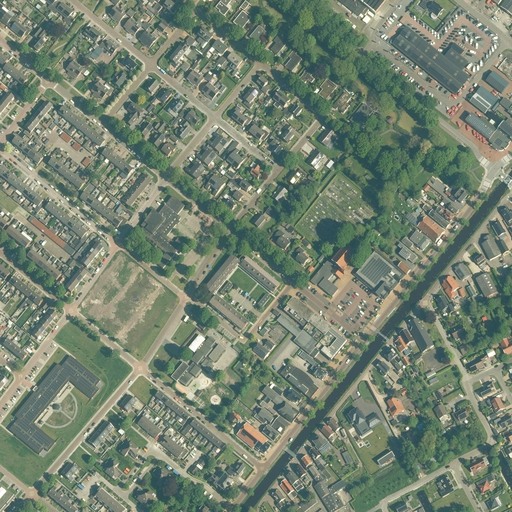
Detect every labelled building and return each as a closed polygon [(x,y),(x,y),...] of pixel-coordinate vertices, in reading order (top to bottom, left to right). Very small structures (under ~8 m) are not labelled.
[(52,11),(58,4),(56,2),(57,0),(48,0),(46,3),(50,6),(48,8),(52,11)] [(219,13),(220,14),(224,17),(229,11),(226,8),(232,1),(231,0),(222,0),(216,9),(220,12),(219,13)] [(336,0),(359,18),(365,10),(365,9),(366,7),(376,15),(387,0),(336,0)] [(430,8),(434,3),(429,0),(425,0),(423,3),(430,8)] [(511,0),(507,0),(501,9),(511,17),(511,0)] [(173,5),(168,1),(163,8),(168,12),(173,5)] [(244,12),(249,6),(245,3),(240,9),(244,12)] [(430,8),(428,10),(432,14),(431,16),(431,18),(433,20),(436,20),(437,18),(439,15),(440,16),(441,16),(442,14),(442,13),(441,13),(443,10),(434,3),(430,8)] [(62,16),(68,8),(63,4),(61,6),(58,4),(52,11),(56,15),(58,13),(62,16)] [(155,12),(160,6),(158,5),(153,10),(150,8),(148,11),(153,15),(155,12)] [(170,14),(171,14),(173,16),(178,10),(173,5),(168,12),(167,13),(169,15),(170,14)] [(0,21),(1,22),(7,14),(8,12),(1,6),(0,6),(0,21)] [(113,21),(121,12),(116,7),(108,16),(113,21)] [(70,17),(73,13),(68,8),(62,16),(67,20),(65,22),(68,24),(70,26),(75,21),(70,17)] [(118,25),(126,16),(121,12),(113,21),(118,25)] [(242,30),(251,20),(242,13),(233,24),(237,27),(237,26),(242,30)] [(12,24),(16,19),(14,17),(12,19),(7,14),(1,22),(6,26),(9,22),(12,24)] [(263,16),(258,22),(261,25),(265,22),(266,23),(268,21),(263,16)] [(163,23),(168,27),(170,25),(175,19),(172,17),(169,20),(167,18),(163,23)] [(16,34),(22,27),(19,24),(20,22),(16,19),(12,24),(14,26),(10,30),(16,34)] [(128,33),(136,24),(131,20),(123,29),(128,33)] [(133,37),(142,28),(143,26),(138,22),(136,24),(128,33),(133,37)] [(162,34),(166,29),(161,25),(157,30),(162,34)] [(22,27),(16,34),(22,39),(25,35),(27,37),(31,31),(28,28),(26,30),(22,27)] [(259,45),(267,34),(259,27),(249,39),(253,42),(254,41),(259,45)] [(37,52),(44,44),(41,41),(46,35),(43,32),(38,28),(32,36),(36,40),(30,46),(37,52)] [(470,79),(461,72),(445,59),(407,28),(393,45),(456,97),(470,79)] [(96,43),(102,36),(93,29),(91,31),(88,29),(83,35),(89,40),(90,38),(96,43)] [(199,44),(207,34),(203,29),(197,36),(200,38),(197,42),(199,44)] [(143,46),(151,37),(146,32),(138,41),(143,46)] [(148,50),(156,41),(158,38),(153,34),(151,37),(143,46),(148,50)] [(207,44),(213,38),(207,34),(199,44),(201,46),(205,42),(207,44)] [(197,45),(195,43),(195,42),(190,37),(187,40),(193,45),(196,46),(197,45)] [(278,56),(287,45),(277,38),(273,42),(276,44),(271,51),(278,56)] [(196,46),(193,45),(187,40),(185,42),(191,47),(192,46),(194,48),(196,46)] [(112,56),(117,50),(109,42),(106,45),(103,43),(99,48),(102,50),(104,48),(112,56)] [(214,56),(215,55),(222,46),(217,42),(212,48),(215,50),(211,54),(214,56)] [(177,50),(183,55),(188,50),(187,50),(189,48),(185,45),(184,47),(181,45),(177,50)] [(222,56),(227,50),(222,46),(215,55),(217,57),(219,54),(222,56)] [(464,53),(455,46),(452,49),(461,56),(464,53)] [(71,56),(75,50),(72,48),(67,53),(71,56)] [(96,61),(102,53),(97,49),(95,51),(96,52),(94,54),(93,55),(93,54),(91,56),(96,61)] [(181,58),(183,55),(177,50),(173,55),(180,60),(182,62),(183,60),(181,58)] [(445,59),(461,72),(468,64),(451,50),(445,59)] [(292,73),(302,60),(296,55),(297,54),(294,52),(289,58),(291,60),(285,68),(292,73)] [(232,65),(237,58),(232,54),(227,60),(232,65)] [(177,63),(180,60),(173,55),(169,60),(172,63),(171,64),(176,68),(179,64),(177,63)] [(70,76),(79,66),(73,62),(75,60),(72,58),(68,63),(71,65),(66,70),(69,72),(67,74),(70,76)] [(237,69),(242,62),(237,58),(232,65),(237,69)] [(132,73),(137,67),(133,63),(133,62),(129,59),(127,62),(125,60),(121,65),(125,68),(126,67),(132,73)] [(8,65),(3,71),(6,74),(4,77),(6,78),(8,75),(13,69),(8,65)] [(312,84),(315,81),(311,78),(317,70),(312,65),(300,80),(305,84),(308,81),(312,84)] [(84,75),(87,71),(85,68),(83,70),(79,66),(70,76),(73,79),(74,77),(77,79),(81,73),(84,75)] [(13,79),(18,73),(13,69),(8,75),(11,78),(9,81),(10,82),(13,79)] [(124,80),(126,77),(119,71),(115,76),(116,78),(112,83),(119,89),(125,81),(124,80)] [(189,83),(191,85),(198,76),(193,71),(186,80),(189,82),(189,83)] [(17,82),(22,77),(18,73),(13,79),(16,82),(13,85),(12,84),(10,86),(13,89),(18,83),(17,82)] [(493,73),(486,82),(502,95),(509,85),(493,73)] [(198,76),(191,85),(194,87),(194,86),(196,88),(203,80),(198,76)] [(23,87),(27,81),(22,77),(17,82),(18,83),(21,86),(18,89),(20,90),(23,87)] [(260,81),(257,84),(263,89),(261,91),(266,95),(269,91),(265,87),(268,84),(265,81),(266,81),(262,77),(259,80),(260,81)] [(95,97),(104,87),(99,83),(100,81),(97,79),(93,84),(96,86),(91,91),(94,93),(93,95),(95,97)] [(152,95),(159,86),(153,80),(145,90),(152,95)] [(326,102),(338,88),(328,80),(320,89),(323,91),(319,96),(326,102)] [(204,95),(206,97),(213,88),(208,84),(201,92),(204,95)] [(109,97),(113,92),(110,90),(109,91),(104,87),(95,97),(98,100),(99,98),(102,100),(106,95),(109,97)] [(219,92),(213,88),(206,97),(209,100),(209,99),(212,101),(219,92)] [(470,103),(485,116),(497,101),(482,88),(470,103)] [(259,99),(263,95),(257,89),(255,92),(252,90),(248,95),(254,100),(257,97),(259,99)] [(164,104),(171,96),(168,93),(169,93),(168,92),(167,91),(166,90),(165,91),(165,90),(158,99),(164,104)] [(276,108),(285,97),(280,93),(274,100),(277,103),(274,106),(276,108)] [(346,104),(351,99),(345,93),(333,107),(336,110),(338,109),(344,114),(350,107),(346,104)] [(2,95),(0,97),(3,99),(4,99),(10,104),(14,99),(8,94),(5,98),(2,95)] [(252,103),(254,100),(248,95),(244,100),(246,102),(244,105),(250,110),(254,105),(252,103)] [(284,109),(290,102),(285,97),(276,108),(275,110),(277,111),(281,106),(284,109)] [(0,101),(0,104),(6,109),(10,104),(4,99),(3,99),(1,102),(0,101)] [(511,104),(505,99),(500,105),(510,112),(511,110),(511,111),(511,110),(511,104)] [(176,115),(183,106),(177,101),(172,107),(170,105),(165,110),(169,114),(172,111),(176,115)] [(41,107),(42,108),(48,113),(52,108),(46,103),(44,106),(43,105),(41,107)] [(145,111),(144,113),(133,104),(127,111),(131,114),(125,122),(131,127),(137,119),(138,120),(142,115),(146,118),(149,115),(145,111)] [(364,114),(369,118),(373,112),(364,105),(350,122),(355,126),(364,114)] [(64,107),(58,114),(63,118),(68,112),(66,110),(66,109),(64,107)] [(297,117),(302,111),(296,107),(291,113),(289,111),(285,115),(287,117),(290,119),(294,115),(297,117)] [(39,110),(37,113),(38,113),(44,118),(48,113),(42,108),(40,111),(39,110)] [(237,123),(243,117),(240,115),(242,112),(237,108),(232,114),(234,116),(232,119),(237,123)] [(69,111),(68,112),(63,118),(69,123),(74,117),(71,114),(72,113),(69,111)] [(195,127),(200,121),(194,116),(195,115),(191,112),(185,119),(195,127)] [(34,115),(32,118),(33,119),(39,124),(44,118),(38,113),(35,116),(34,115)] [(498,130),(496,133),(509,144),(511,141),(511,142),(511,129),(491,113),(488,117),(501,127),(498,131),(498,130)] [(485,125),(472,115),(465,123),(493,145),(491,147),(497,152),(498,151),(499,152),(500,152),(501,152),(502,152),(503,151),(504,151),(505,151),(510,145),(509,144),(494,132),(496,129),(487,122),(485,125)] [(74,116),(74,117),(69,123),(74,127),(79,121),(76,118),(77,118),(74,116)] [(248,127),(253,121),(248,117),(246,120),(243,117),(237,123),(243,128),(245,125),(248,127)] [(30,121),(28,123),(29,124),(35,129),(39,124),(33,119),(31,121),(30,121)] [(69,132),(67,135),(71,137),(72,135),(71,134),(75,130),(74,130),(75,128),(79,131),(84,125),(81,123),(82,122),(80,120),(79,121),(69,132)] [(183,141),(191,132),(187,129),(189,126),(184,122),(181,126),(183,128),(180,132),(179,131),(177,132),(176,133),(176,135),(177,136),(183,141)] [(255,137),(260,131),(257,129),(259,126),(254,122),(249,129),(252,131),(250,133),(255,137)] [(26,126),(24,128),(31,134),(35,129),(29,124),(27,126),(26,126)] [(85,124),(84,125),(79,131),(84,136),(89,129),(86,127),(87,126),(85,124)] [(145,138),(152,129),(146,124),(138,133),(145,138)] [(162,124),(160,126),(156,131),(159,133),(165,126),(162,124)] [(288,144),(294,137),(290,133),(292,129),(287,125),(283,130),(287,133),(284,136),(282,135),(281,133),(279,132),(277,134),(278,136),(281,137),(282,138),(281,139),(288,144)] [(89,140),(94,134),(92,131),(90,128),(89,129),(84,136),(89,140)] [(337,136),(328,129),(325,132),(326,133),(319,141),(327,148),(337,136)] [(265,141),(270,135),(265,131),(263,134),(260,131),(255,137),(260,142),(262,139),(265,141)] [(92,142),(94,144),(99,138),(97,136),(97,135),(95,133),(94,134),(89,140),(83,147),(85,149),(87,147),(92,142)] [(157,149),(165,139),(158,134),(151,143),(157,149)] [(224,149),(228,144),(216,134),(214,137),(216,139),(215,141),(224,149)] [(94,149),(97,146),(100,148),(105,142),(102,140),(103,139),(100,137),(99,138),(94,144),(92,147),(94,149)] [(17,138),(12,144),(15,146),(14,147),(16,149),(17,148),(22,142),(17,138)] [(235,140),(231,145),(236,149),(240,144),(235,140)] [(278,146),(279,144),(274,140),(270,144),(275,149),(273,152),(278,156),(283,150),(278,146)] [(208,148),(210,149),(212,151),(213,149),(220,154),(224,149),(215,141),(212,144),(210,142),(208,145),(210,146),(208,148)] [(22,142),(17,148),(20,150),(19,151),(21,153),(22,152),(27,146),(22,142)] [(172,154),(176,149),(173,146),(172,147),(168,144),(166,147),(165,146),(161,151),(168,157),(171,153),(172,154)] [(27,146),(22,152),(25,155),(24,156),(27,158),(28,157),(33,151),(27,146)] [(208,148),(207,149),(205,148),(203,151),(206,153),(204,155),(213,163),(217,157),(211,152),(212,151),(208,148)] [(108,149),(102,156),(107,160),(112,154),(109,152),(110,150),(108,149)] [(33,151),(28,157),(30,159),(30,160),(32,162),(33,161),(38,155),(33,151)] [(231,155),(227,152),(222,159),(226,162),(231,155)] [(315,169),(324,158),(317,152),(308,163),(315,169)] [(112,164),(117,158),(114,156),(115,155),(113,153),(112,154),(107,160),(104,163),(107,165),(109,162),(112,164)] [(232,167),(239,158),(234,154),(227,162),(232,167)] [(38,155),(33,161),(35,163),(35,164),(37,166),(43,159),(38,155)] [(199,155),(197,158),(198,159),(202,162),(209,168),(213,163),(204,155),(202,158),(199,155)] [(239,158),(232,167),(237,171),(243,164),(244,166),(249,160),(247,159),(248,159),(245,156),(242,160),(239,158)] [(122,163),(119,160),(120,159),(118,157),(117,158),(112,164),(117,169),(122,163)] [(53,159),(48,165),(51,168),(50,169),(53,171),(53,170),(58,164),(53,159)] [(195,162),(194,161),(192,164),(195,167),(193,169),(202,176),(206,171),(199,165),(195,162)] [(122,173),(127,167),(125,164),(123,162),(122,163),(117,169),(116,170),(118,172),(120,170),(122,173)] [(58,164),(53,170),(56,172),(55,173),(58,175),(59,174),(64,168),(58,164)] [(128,177),(133,171),(130,169),(131,168),(128,166),(127,167),(122,173),(128,177)] [(258,181),(261,176),(258,174),(261,170),(256,166),(253,170),(254,171),(251,175),(258,181)] [(64,168),(59,174),(61,176),(61,177),(63,179),(64,178),(69,172),(64,168)] [(187,169),(185,171),(197,181),(202,176),(193,169),(191,172),(187,169)] [(302,182),(307,176),(298,169),(288,180),(294,186),(299,180),(302,182)] [(12,176),(9,174),(10,173),(7,171),(6,172),(7,172),(2,178),(7,182),(12,176)] [(69,172),(64,178),(66,180),(66,181),(68,183),(69,182),(74,176),(69,172)] [(17,180),(14,178),(15,177),(13,175),(12,176),(7,182),(12,186),(17,180)] [(139,181),(140,181),(147,187),(152,181),(144,175),(142,178),(139,181)] [(366,222),(374,212),(369,206),(368,205),(357,190),(351,185),(348,187),(350,184),(338,175),(325,193),(322,195),(323,196),(327,201),(330,204),(332,201),(330,199),(332,197),(335,199),(332,201),(334,204),(337,200),(339,198),(334,205),(331,203),(337,211),(363,230),(368,223),(366,222)] [(74,176),(69,182),(72,185),(71,186),(73,188),(74,187),(79,180),(74,176)] [(213,189),(220,181),(215,176),(208,185),(213,189)] [(22,185),(19,182),(20,181),(18,179),(17,180),(12,186),(17,191),(22,185)] [(79,180),(74,187),(77,189),(76,190),(78,192),(84,185),(79,180)] [(137,183),(135,186),(143,192),(147,187),(140,181),(138,184),(137,183)] [(218,194),(225,185),(220,181),(213,189),(218,194)] [(232,181),(230,183),(232,185),(232,184),(240,191),(242,189),(247,193),(252,188),(244,182),(242,185),(238,182),(236,184),(232,181)] [(28,189),(25,187),(25,186),(23,184),(22,185),(17,191),(23,195),(28,189)] [(229,187),(229,188),(232,191),(231,192),(235,196),(234,198),(239,203),(244,197),(238,193),(240,191),(232,184),(232,185),(229,187)] [(450,199),(455,204),(457,201),(461,205),(468,197),(463,193),(464,192),(462,190),(463,190),(460,187),(455,184),(451,189),(452,190),(452,189),(454,191),(455,192),(453,196),(450,199)] [(133,188),(130,191),(131,192),(138,198),(143,192),(135,186),(133,189),(133,188)] [(33,193),(30,191),(31,190),(28,188),(28,189),(23,195),(21,198),(23,199),(24,197),(28,199),(33,193)] [(284,198),(288,193),(281,188),(279,190),(279,191),(273,199),(279,204),(281,205),(286,199),(284,198)] [(38,198),(38,197),(35,195),(36,194),(33,192),(33,193),(28,199),(33,204),(38,198)] [(128,194),(126,197),(134,203),(138,198),(131,192),(129,194),(128,194)] [(85,204),(90,198),(85,194),(80,200),(83,202),(82,203),(85,205),(85,204)] [(38,208),(43,202),(40,199),(41,198),(39,196),(38,197),(38,198),(33,204),(38,208)] [(124,199),(121,202),(129,209),(134,203),(126,197),(124,200),(124,199)] [(90,209),(91,208),(96,202),(90,198),(85,204),(88,206),(87,207),(90,209)] [(168,202),(157,215),(152,211),(141,227),(142,229),(138,235),(155,249),(157,247),(165,254),(157,265),(163,270),(184,244),(178,239),(174,244),(166,238),(176,226),(176,225),(181,219),(177,216),(185,208),(172,198),(168,202)] [(233,211),(237,206),(234,203),(235,202),(229,198),(225,202),(228,204),(227,206),(233,211)] [(411,199),(407,202),(413,208),(417,204),(411,199)] [(453,206),(448,202),(445,200),(442,203),(449,208),(448,209),(456,216),(459,211),(453,206)] [(96,212),(101,206),(96,202),(91,208),(94,210),(93,211),(95,213),(96,212)] [(55,208),(53,206),(53,205),(51,203),(45,210),(50,214),(55,208)] [(102,216),(106,210),(101,206),(96,212),(99,214),(98,215),(101,217),(102,216)] [(426,206),(423,210),(429,215),(428,216),(446,231),(450,226),(426,206)] [(61,213),(61,212),(58,210),(59,209),(56,207),(55,208),(50,214),(56,219),(61,213)] [(436,212),(440,215),(450,223),(454,218),(446,212),(445,213),(439,208),(436,212)] [(275,221),(278,216),(270,209),(266,213),(275,221)] [(510,212),(507,209),(501,213),(505,220),(510,228),(511,226),(511,212),(511,211),(510,212)] [(106,210),(102,216),(105,218),(104,219),(106,221),(107,220),(112,214),(109,212),(106,210)] [(66,217),(63,214),(64,213),(61,211),(61,212),(61,213),(56,219),(61,223),(66,217)] [(112,224),(117,218),(116,217),(118,215),(116,213),(114,216),(112,214),(107,220),(110,222),(109,223),(112,225),(113,224),(112,224)] [(268,222),(270,219),(265,214),(263,217),(259,215),(252,223),(259,229),(266,220),(268,222)] [(407,219),(411,223),(435,244),(445,233),(427,217),(421,224),(415,218),(410,215),(407,219)] [(71,221),(68,219),(69,218),(67,216),(66,217),(61,223),(66,227),(71,221)] [(121,219),(120,220),(117,218),(112,224),(113,224),(115,226),(114,227),(117,229),(119,226),(123,229),(128,222),(123,218),(121,219)] [(74,222),(72,220),(71,221),(66,227),(65,228),(67,230),(68,229),(71,231),(76,225),(73,223),(74,222)] [(81,230),(78,227),(79,226),(77,224),(76,225),(71,231),(76,236),(81,230)] [(499,238),(506,234),(504,230),(503,230),(500,224),(493,228),(499,238)] [(10,227),(5,234),(10,238),(15,231),(10,227)] [(82,240),(87,234),(84,231),(84,230),(82,228),(81,230),(76,236),(82,240)] [(381,235),(375,230),(370,235),(377,240),(381,235)] [(15,231),(10,238),(15,242),(20,236),(15,231)] [(285,251),(291,245),(283,239),(285,236),(280,232),(275,238),(279,242),(277,244),(285,251)] [(418,247),(422,251),(423,252),(431,242),(426,238),(425,239),(417,232),(410,240),(418,247)] [(20,236),(15,242),(20,246),(25,240),(20,236)] [(490,262),(501,256),(491,236),(483,240),(485,244),(482,246),(490,262)] [(401,243),(410,250),(413,246),(405,239),(401,243)] [(25,240),(20,246),(25,250),(30,244),(25,240)] [(96,240),(93,244),(95,246),(92,249),(99,254),(103,249),(100,247),(101,245),(96,240)] [(367,240),(363,245),(367,249),(371,244),(367,240)] [(76,252),(79,249),(83,244),(79,242),(76,246),(75,247),(74,250),(76,252)] [(509,252),(503,242),(497,245),(503,256),(509,252)] [(402,251),(399,256),(407,262),(408,260),(413,264),(418,258),(400,244),(398,247),(402,251)] [(345,269),(349,264),(357,255),(347,246),(332,263),(329,261),(311,283),(316,287),(317,285),(333,298),(339,291),(328,282),(334,275),(341,281),(346,274),(345,274),(348,271),(345,269)] [(301,264),(301,265),(304,267),(306,265),(305,265),(309,261),(302,255),(305,252),(300,248),(295,255),(299,258),(297,260),(301,264)] [(94,259),(99,254),(92,249),(88,254),(94,259)] [(32,251),(27,258),(31,262),(37,255),(32,251)] [(381,296),(385,299),(388,296),(389,296),(393,292),(392,291),(398,284),(398,285),(402,280),(405,276),(375,252),(356,275),(375,291),(376,290),(381,295),(381,296)] [(90,264),(94,259),(88,254),(84,259),(90,264)] [(37,255),(31,262),(36,266),(41,259),(37,255)] [(474,261),(477,264),(479,268),(486,262),(481,256),(480,256),(478,257),(478,258),(474,261)] [(86,269),(90,264),(84,259),(82,257),(80,259),(83,261),(80,264),(86,269)] [(207,299),(211,302),(209,305),(242,332),(248,324),(215,297),(215,298),(212,296),(238,265),(273,294),(279,286),(246,259),(245,261),(241,258),(237,262),(231,257),(204,290),(210,295),(207,299)] [(41,259),(36,266),(41,270),(46,264),(41,259)] [(71,270),(75,265),(76,264),(71,260),(67,266),(71,270)] [(132,266),(125,261),(122,265),(129,271),(132,266)] [(46,264),(41,270),(46,274),(51,268),(46,264)] [(411,271),(402,264),(398,269),(407,276),(411,271)] [(462,282),(471,276),(463,264),(455,270),(456,271),(455,272),(462,282)] [(129,271),(122,265),(118,269),(125,275),(129,271)] [(51,268),(46,274),(51,278),(56,272),(51,268)] [(83,279),(87,274),(81,269),(77,274),(83,279)] [(125,275),(118,269),(115,274),(122,279),(125,275)] [(5,271),(0,276),(0,277),(5,281),(10,275),(5,271)] [(56,272),(51,278),(56,282),(61,276),(56,272)] [(140,282),(139,281),(129,294),(103,327),(111,333),(120,321),(119,321),(127,310),(129,312),(138,300),(137,299),(145,289),(147,290),(156,278),(148,272),(140,282)] [(73,279),(68,276),(66,274),(65,276),(71,281),(69,284),(75,289),(79,284),(73,279)] [(79,284),(83,279),(77,274),(73,279),(79,284)] [(122,279),(115,274),(111,278),(118,284),(122,279)] [(486,300),(497,294),(487,275),(476,281),(486,300)] [(459,289),(451,277),(444,282),(445,284),(442,286),(446,291),(445,292),(448,296),(459,289)] [(14,287),(18,282),(13,278),(9,283),(8,283),(6,286),(7,287),(10,284),(13,287),(14,287)] [(118,284),(111,278),(108,282),(115,288),(118,284)] [(13,287),(10,290),(12,291),(15,288),(18,291),(19,291),(23,286),(18,282),(14,287),(13,287)] [(75,289),(69,284),(66,282),(65,284),(67,286),(64,289),(71,294),(75,289)] [(115,288),(108,282),(104,287),(111,292),(115,288)] [(224,297),(233,287),(228,283),(220,294),(224,297)] [(18,291),(15,294),(17,295),(20,292),(23,295),(24,295),(28,290),(23,286),(19,291),(18,291)] [(471,287),(467,290),(472,298),(476,296),(471,287)] [(28,299),(33,294),(28,290),(24,295),(23,295),(20,298),(22,299),(25,296),(27,299),(28,299)] [(171,298),(162,291),(158,296),(167,303),(171,298)] [(111,299),(103,292),(99,297),(107,304),(111,299)] [(27,299),(25,302),(27,303),(29,300),(32,303),(33,303),(37,298),(33,294),(28,299),(27,299)] [(261,309),(270,299),(266,295),(257,306),(261,309)] [(167,303),(158,296),(155,301),(163,308),(167,303)] [(107,304),(99,297),(95,302),(103,308),(107,304)] [(449,315),(454,313),(451,306),(449,307),(444,297),(437,301),(441,308),(440,308),(442,312),(446,310),(449,315)] [(32,303),(30,306),(32,307),(34,304),(38,307),(42,302),(37,298),(33,303),(32,303)] [(287,309),(284,312),(305,329),(315,316),(294,298),(287,307),(288,308),(287,309)] [(163,308),(155,301),(151,306),(159,313),(163,308)] [(103,308),(95,302),(91,306),(99,313),(103,308)] [(44,312),(47,309),(49,306),(45,303),(41,309),(44,312)] [(99,313),(91,306),(87,311),(95,318),(99,313)] [(159,313),(151,306),(147,311),(155,318),(159,313)] [(48,316),(53,321),(57,316),(52,312),(53,311),(50,308),(48,310),(51,312),(49,315),(48,316)] [(48,316),(49,315),(46,313),(44,315),(47,317),(45,320),(44,321),(49,326),(53,321),(48,316)] [(282,316),(277,322),(297,339),(294,343),(310,356),(316,349),(319,345),(303,331),(302,333),(282,316)] [(305,329),(303,331),(319,345),(328,334),(332,330),(315,316),(305,329)] [(154,323),(147,317),(143,322),(150,327),(154,323)] [(41,325),(40,326),(45,330),(49,326),(44,321),(45,320),(42,318),(40,319),(43,322),(41,325)] [(423,354),(434,347),(424,327),(423,328),(420,324),(419,325),(416,319),(409,323),(412,329),(411,332),(423,354)] [(150,327),(143,322),(140,326),(146,331),(150,327)] [(41,335),(45,330),(40,326),(41,325),(38,323),(36,324),(39,327),(37,330),(36,331),(41,335)] [(146,331),(140,326),(136,330),(143,336),(146,331)] [(35,332),(32,336),(37,340),(41,335),(36,331),(37,330),(34,327),(32,329),(35,332)] [(455,340),(466,334),(462,327),(451,333),(455,340)] [(143,336),(136,330),(133,334),(140,340),(143,336)] [(319,345),(316,349),(321,353),(331,361),(347,342),(332,330),(328,334),(319,345)] [(406,347),(414,342),(412,338),(411,338),(406,331),(399,335),(406,347)] [(140,340),(133,334),(129,339),(136,344),(140,340)] [(209,374),(214,368),(208,364),(211,361),(214,363),(224,351),(219,346),(217,348),(214,345),(216,343),(210,338),(205,344),(203,343),(205,341),(199,336),(188,349),(194,354),(195,352),(197,354),(191,361),(194,364),(193,366),(192,365),(189,368),(183,363),(170,378),(176,383),(178,381),(180,382),(180,383),(186,388),(194,378),(195,379),(203,369),(209,374)] [(12,344),(11,344),(8,342),(11,338),(9,337),(6,340),(7,340),(3,346),(8,350),(12,344)] [(411,355),(408,349),(401,338),(397,341),(397,342),(395,343),(401,353),(403,352),(406,357),(411,355)] [(136,344),(129,339),(126,343),(132,349),(136,344)] [(16,348),(13,346),(16,342),(14,341),(11,344),(12,344),(8,350),(12,354),(17,348),(16,348)] [(255,349),(254,351),(264,360),(270,353),(269,353),(272,350),(272,351),(275,346),(269,341),(266,346),(264,348),(259,345),(258,347),(257,346),(256,346),(255,348),(255,349)] [(511,344),(509,346),(506,341),(501,344),(503,349),(502,349),(506,356),(511,352),(511,344)] [(22,352),(21,352),(18,350),(21,346),(19,345),(16,348),(17,348),(12,354),(17,358),(22,352)] [(468,351),(466,346),(460,349),(462,354),(468,351)] [(23,354),(25,350),(23,349),(21,352),(22,352),(17,358),(22,362),(26,356),(23,354)] [(320,352),(316,349),(310,356),(314,359),(320,352)] [(393,364),(396,368),(395,368),(399,372),(402,370),(398,365),(401,363),(398,360),(396,357),(398,356),(395,353),(395,354),(392,350),(388,353),(384,356),(387,360),(389,363),(391,362),(393,364)] [(327,375),(318,368),(319,367),(313,362),(314,362),(309,358),(303,353),(303,354),(300,357),(300,358),(305,362),(306,361),(311,365),(313,367),(311,370),(314,373),(312,375),(316,378),(317,377),(319,378),(318,378),(322,381),(324,379),(327,375)] [(486,363),(485,360),(487,359),(486,356),(483,357),(480,359),(480,361),(469,367),(472,373),(477,371),(484,367),(482,365),(486,363)] [(100,382),(70,357),(61,368),(58,365),(38,389),(37,389),(39,390),(36,394),(34,393),(14,417),(18,420),(9,431),(39,456),(44,450),(48,453),(55,444),(33,425),(69,382),(91,400),(99,391),(95,388),(100,382)] [(241,363),(236,369),(239,372),(245,365),(241,363)] [(397,377),(394,373),(392,371),(391,371),(383,363),(377,368),(382,372),(381,373),(385,378),(387,375),(395,384),(399,379),(397,377)] [(310,400),(319,390),(314,386),(314,385),(312,382),(311,380),(309,378),(307,376),(305,375),(303,373),(301,372),(299,370),(297,369),(295,368),(294,369),(289,365),(280,375),(310,400)] [(430,380),(438,375),(436,371),(428,376),(430,380)] [(491,390),(494,389),(491,383),(486,385),(487,388),(479,392),(483,399),(493,394),(491,390)] [(286,403),(279,397),(267,387),(262,393),(266,397),(259,406),(264,410),(264,409),(274,417),(276,414),(267,406),(271,402),(280,410),(278,412),(292,424),(299,415),(285,404),(286,403)] [(283,394),(276,388),(274,391),(281,397),(283,394)] [(293,403),(295,405),(297,403),(299,404),(303,399),(293,391),(286,399),(292,403),(293,403)] [(159,392),(155,397),(158,400),(155,403),(157,405),(160,402),(164,397),(159,392)] [(129,396),(124,401),(132,408),(136,403),(129,396)] [(164,397),(160,402),(163,404),(160,408),(162,409),(165,406),(169,401),(164,397)] [(395,399),(392,401),(387,403),(391,409),(389,411),(393,417),(404,411),(399,402),(397,403),(395,399)] [(493,409),(502,404),(499,399),(494,402),(492,399),(486,402),(488,405),(490,408),(492,407),(493,409)] [(124,401),(120,407),(127,413),(132,408),(124,401)] [(169,401),(165,406),(168,408),(165,412),(168,414),(170,410),(175,405),(169,401)] [(449,419),(441,404),(439,405),(440,408),(434,411),(439,420),(442,424),(449,419)] [(502,404),(493,409),(496,414),(505,409),(502,404)] [(175,405),(170,410),(173,412),(170,416),(173,418),(175,414),(180,409),(175,405)] [(256,415),(266,423),(267,422),(270,424),(269,426),(271,428),(271,427),(281,435),(282,436),(290,426),(279,418),(276,422),(274,420),(262,411),(258,408),(253,413),(256,415)] [(178,417),(175,420),(178,422),(181,418),(185,414),(180,409),(175,414),(178,417)] [(380,423),(376,416),(366,422),(362,415),(361,416),(358,410),(353,413),(353,414),(347,418),(351,425),(353,424),(359,433),(368,428),(369,430),(380,423)] [(460,423),(469,418),(465,410),(456,415),(455,414),(452,415),(456,424),(460,422),(460,423)] [(143,417),(137,424),(142,428),(148,421),(147,420),(144,418),(147,415),(145,414),(142,417),(143,417)] [(185,414),(181,418),(183,421),(181,424),(183,426),(190,418),(185,414)] [(263,426),(266,423),(256,415),(254,418),(263,426)] [(148,421),(142,428),(146,432),(152,425),(151,424),(149,422),(151,419),(149,418),(147,420),(148,421)] [(499,418),(493,421),(495,425),(500,423),(503,429),(511,424),(511,423),(509,418),(501,422),(499,418)] [(337,433),(340,429),(336,425),(337,424),(333,419),(327,424),(337,434),(337,433)] [(152,425),(146,432),(150,436),(156,428),(153,426),(156,423),(154,421),(151,424),(152,425)] [(199,426),(194,421),(190,426),(189,425),(181,434),(185,437),(192,428),(195,430),(199,426)] [(106,422),(101,427),(109,434),(114,429),(106,422)] [(264,455),(270,448),(265,444),(267,442),(246,424),(236,436),(253,450),(254,449),(258,453),(259,451),(264,455)] [(156,428),(150,436),(155,440),(161,433),(158,430),(160,427),(158,425),(156,428)] [(200,435),(204,430),(199,426),(195,430),(191,435),(193,437),(197,432),(200,435)] [(262,433),(264,435),(273,443),(279,435),(268,426),(262,433)] [(101,427),(97,432),(105,439),(109,434),(101,427)] [(331,443),(333,441),(332,440),(333,439),(332,437),(334,435),(326,427),(321,432),(329,440),(328,440),(331,443)] [(204,430),(200,435),(197,438),(200,440),(202,437),(205,439),(209,434),(204,430)] [(97,432),(93,438),(100,444),(105,439),(97,432)] [(508,438),(511,443),(511,442),(511,434),(510,435),(508,432),(502,435),(505,439),(508,438)] [(209,434),(205,439),(202,442),(205,444),(207,441),(210,443),(214,438),(209,434)] [(409,450),(417,445),(414,439),(413,439),(411,434),(404,437),(407,443),(406,444),(409,450)] [(166,436),(160,444),(165,448),(172,441),(174,438),(172,436),(170,439),(166,436)] [(327,451),(326,450),(330,446),(324,440),(323,441),(320,437),(316,440),(313,443),(317,447),(315,448),(318,451),(322,455),(327,451)] [(93,438),(88,443),(96,450),(100,444),(93,438)] [(214,438),(210,443),(207,447),(210,448),(213,445),(215,447),(220,442),(214,438)] [(172,441),(165,448),(170,452),(176,445),(179,442),(177,440),(174,443),(172,441)] [(136,455),(140,451),(128,441),(125,445),(123,443),(120,447),(122,448),(118,452),(124,457),(128,453),(131,456),(135,460),(138,456),(136,455)] [(220,442),(215,447),(213,451),(215,453),(218,449),(221,452),(225,447),(220,442)] [(176,445),(170,452),(174,456),(181,449),(183,446),(181,444),(179,447),(176,445)] [(181,449),(174,456),(178,459),(179,457),(182,460),(189,452),(185,449),(183,451),(181,449)] [(321,473),(325,470),(317,460),(321,457),(314,450),(310,454),(314,458),(313,459),(321,473)] [(349,465),(355,462),(350,451),(344,454),(349,465)] [(391,452),(377,462),(380,467),(394,457),(391,452)] [(304,460),(309,468),(315,464),(310,457),(304,460)] [(10,468),(14,463),(7,458),(3,463),(10,468)] [(202,468),(207,462),(203,458),(197,464),(202,468)] [(119,479),(122,475),(118,471),(115,469),(118,465),(112,460),(109,464),(107,462),(104,466),(106,467),(103,471),(114,481),(117,477),(119,479)] [(482,460),(469,467),(473,474),(485,467),(482,460)] [(11,469),(15,473),(19,468),(15,464),(11,469)] [(70,464),(65,469),(73,476),(78,471),(70,464)] [(234,473),(238,476),(239,476),(245,468),(243,467),(244,466),(242,465),(242,466),(240,464),(235,471),(230,468),(228,471),(233,475),(234,473)] [(308,483),(311,481),(300,466),(295,470),(301,479),(304,477),(308,483)] [(194,477),(199,471),(193,467),(189,472),(194,477)] [(168,482),(172,478),(160,468),(156,472),(155,471),(152,474),(156,478),(157,478),(160,480),(156,484),(162,489),(165,485),(167,487),(170,483),(168,482)] [(65,469),(61,475),(69,481),(73,476),(65,469)] [(302,485),(293,473),(292,473),(291,473),(290,474),(290,475),(287,478),(291,483),(290,483),(295,490),(302,485)] [(455,485),(449,473),(441,477),(446,486),(441,489),(444,494),(452,491),(450,487),(455,485)] [(224,477),(221,474),(217,479),(212,475),(207,481),(217,489),(218,488),(224,493),(233,482),(225,476),(224,477)] [(491,484),(490,484),(495,481),(493,476),(477,484),(483,495),(489,491),(488,488),(489,488),(490,487),(490,486),(491,485),(491,484)] [(294,499),(298,496),(286,481),(282,484),(282,485),(280,487),(288,496),(290,494),(294,499)] [(0,511),(2,511),(15,499),(0,486),(0,511)] [(54,487),(47,496),(53,500),(57,495),(54,493),(57,489),(54,487)] [(99,500),(104,493),(101,490),(102,489),(100,488),(97,492),(96,492),(90,499),(93,501),(95,497),(99,500)] [(153,500),(156,496),(150,491),(147,496),(143,493),(144,493),(139,489),(136,493),(138,494),(135,498),(146,508),(150,504),(151,505),(154,502),(153,500)] [(277,506),(280,510),(281,511),(284,511),(286,511),(283,507),(285,506),(282,502),(285,500),(283,496),(279,491),(272,496),(279,504),(277,506)] [(60,492),(57,495),(53,500),(58,504),(62,499),(59,497),(62,493),(60,492)] [(109,498),(104,493),(99,500),(98,501),(101,504),(102,503),(104,505),(109,498)] [(65,496),(62,499),(58,504),(63,509),(67,503),(64,501),(67,498),(65,496)] [(109,509),(115,502),(109,498),(104,505),(105,506),(104,506),(106,508),(107,507),(109,509)] [(70,500),(67,503),(63,509),(66,511),(68,511),(72,508),(69,505),(72,502),(70,500)] [(499,508),(495,500),(487,504),(491,511),(499,508)] [(112,511),(115,511),(120,507),(115,502),(109,509),(108,510),(110,511),(111,511),(112,511)]
